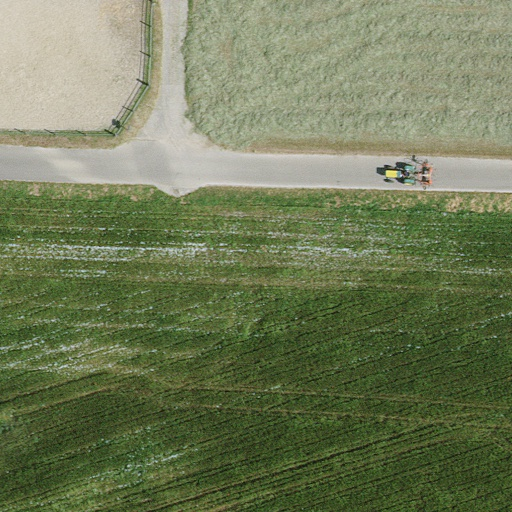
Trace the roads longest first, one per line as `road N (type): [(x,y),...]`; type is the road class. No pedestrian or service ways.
road 1 (unclassified): [(511,180),(0,162)]
road 2 (track): [(182,0),(180,169)]
